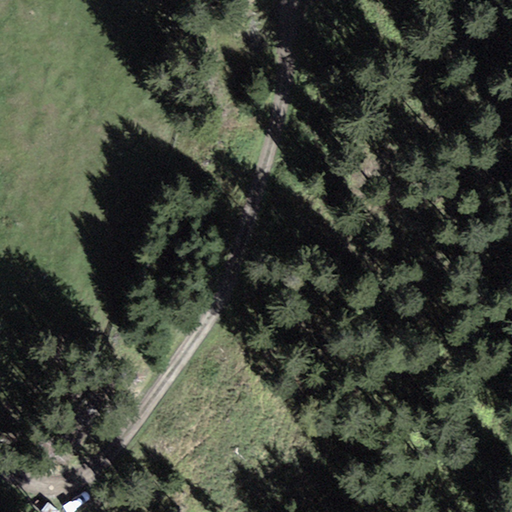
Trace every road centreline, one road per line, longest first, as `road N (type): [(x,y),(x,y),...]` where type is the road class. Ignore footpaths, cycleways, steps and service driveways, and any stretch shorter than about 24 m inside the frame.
road 1 (track): [(297,0),(283,105),(235,275),(209,322),(93,472),(55,487),(0,468)]
road 2 (track): [(511,356),(479,511)]
